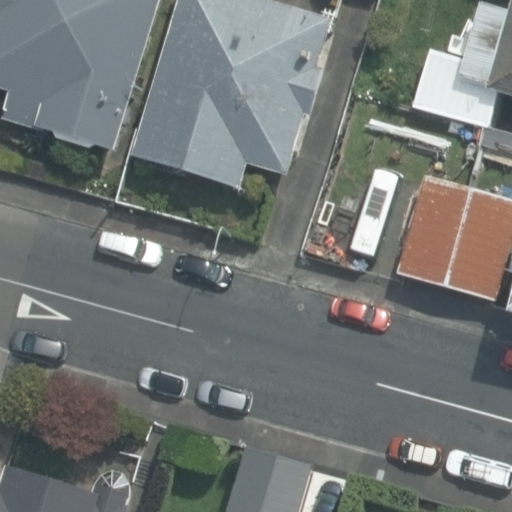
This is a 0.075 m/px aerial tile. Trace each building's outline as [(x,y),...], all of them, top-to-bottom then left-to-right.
[(0,0),(0,121),(99,151),(149,0),(0,0)] [(137,161),(245,193),(252,167),(293,179),(310,120),(315,122),(329,73),(323,71),(337,25),(252,0),(184,0),(137,160),(137,161)] [(501,96),(511,99),(511,14),(486,8),(470,64),(434,54),(418,111),(492,131),(501,96)] [(401,279),(501,307),(511,267),(511,204),(429,181),(401,279)] [(302,511),(314,469),(249,452),(232,511),(302,511)] [(0,511),(133,511),(134,510),(131,509),(134,498),(135,493),(134,487),(131,482),(127,478),(122,476),(116,475),(111,476),(106,479),(102,483),(100,488),(97,497),(10,469),(0,504),(0,511)]
